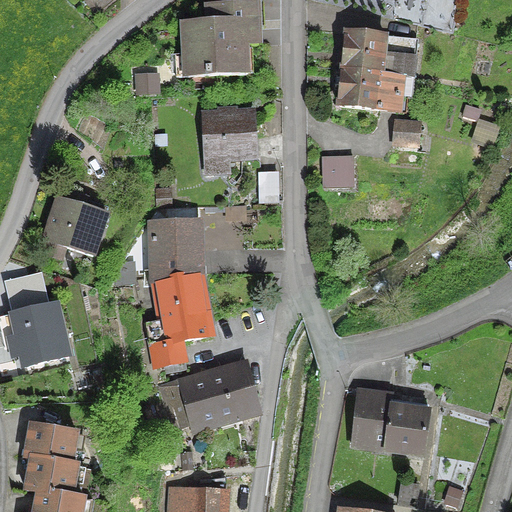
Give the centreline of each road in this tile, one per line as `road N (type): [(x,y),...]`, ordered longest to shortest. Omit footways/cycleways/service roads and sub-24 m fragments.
road 1 (residential): [(330,352),(298,238),(286,0)]
road 2 (residential): [(153,0),(95,46),(51,113),(0,249)]
road 3 (residential): [(330,352),(406,342),(485,306),(511,304)]
road 4 (residential): [(316,511),(333,406),(330,352)]
